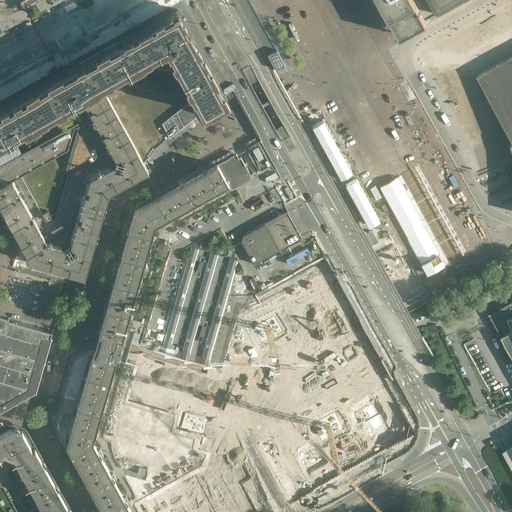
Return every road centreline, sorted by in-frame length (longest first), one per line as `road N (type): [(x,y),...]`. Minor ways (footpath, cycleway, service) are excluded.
road 1 (tertiary): [(470,442),(224,0)]
road 2 (tertiary): [(200,0),(416,391)]
road 3 (unknown): [(283,336),(294,342),(347,308),(289,198),(276,203)]
road 4 (unclassified): [(511,224),(486,210),(399,52)]
road 5 (unknown): [(276,203),(227,228),(283,336)]
road 6 (unknown): [(295,330),(268,279),(276,263),(299,263),(325,317)]
road 7 (secondary): [(0,73),(131,0)]
road 8 (unknown): [(325,317),(335,306),(276,203)]
